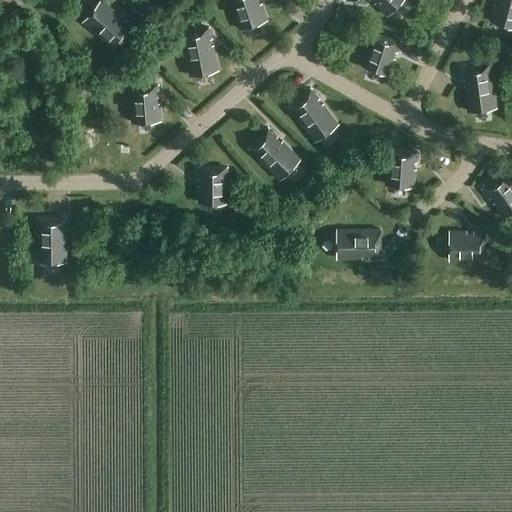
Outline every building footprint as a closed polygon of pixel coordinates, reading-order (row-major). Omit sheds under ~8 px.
[(121,16),(102,0),(83,22),(116,50),(135,28),(126,21),(124,23),(119,18),(121,16)] [(229,0),(240,29),(267,20),(262,4),(259,5),(257,0),(229,0)] [(375,0),(377,2),(375,4),(387,16),(402,0),(375,0)] [(490,21),(511,26),(511,0),(498,0),(497,5),(495,4),(490,21)] [(190,76),(218,70),(213,45),(211,46),(209,39),(212,39),(210,28),(181,34),(190,76)] [(401,42),(373,33),(362,66),(390,75),(395,59),(392,58),(394,51),(397,52),(401,42)] [(468,111),(497,107),(491,65),(462,69),(464,80),(466,80),(467,86),(464,87),(468,111)] [(158,85),(129,88),(132,122),(161,120),(160,103),(157,103),(157,97),(159,97),(158,85)] [(319,99),(313,90),(289,107),(315,141),(338,124),(323,104),(321,106),(317,100),(319,99)] [(278,137),(270,129),(249,149),(279,180),(300,159),(283,141),(281,143),(276,139),(278,137)] [(386,185),(415,186),(416,169),(413,169),(413,163),(416,163),(417,152),(388,150),(386,185)] [(228,203),(228,168),(198,168),(199,179),(201,179),(201,186),(199,186),(199,203),(228,203)] [(511,211),(511,179),(507,172),(483,189),(490,198),(492,197),(496,202),(494,204),(503,218),(511,211)] [(34,219),(35,264),(67,263),(67,237),(63,237),(63,230),(67,230),(67,219),(34,219)] [(369,259),(380,259),(380,229),(337,230),(338,259),(362,259),(362,256),(369,256),(369,259)] [(467,232),(450,231),(450,261),(484,261),(485,232),(474,232),(473,234),(467,234),(467,232)]
